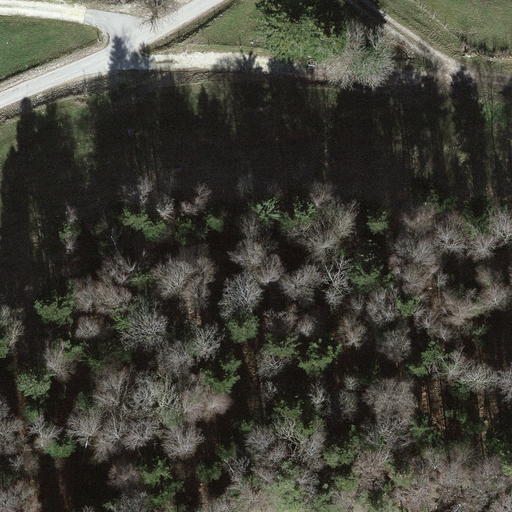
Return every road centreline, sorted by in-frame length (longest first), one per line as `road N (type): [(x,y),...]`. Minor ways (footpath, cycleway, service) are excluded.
road 1 (track): [(93,61),(189,57),(464,79)]
road 2 (track): [(0,3),(96,16),(151,34)]
road 3 (track): [(357,0),(464,79)]
